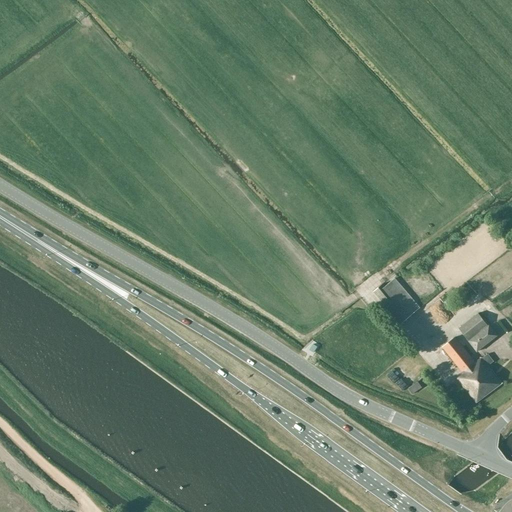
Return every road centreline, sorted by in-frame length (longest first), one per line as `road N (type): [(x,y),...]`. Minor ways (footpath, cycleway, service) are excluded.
road 1 (unclassified): [(479,455),(336,390),(0,185)]
road 2 (primary): [(463,511),(243,357),(36,240)]
road 3 (primary): [(36,240),(413,511)]
road 4 (track): [(0,425),(97,511)]
